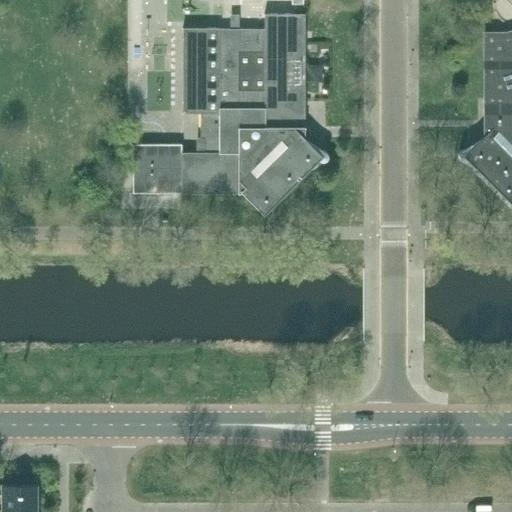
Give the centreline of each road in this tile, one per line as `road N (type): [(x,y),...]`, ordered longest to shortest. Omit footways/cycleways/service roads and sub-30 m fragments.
road 1 (unclassified): [(404,426),(395,0)]
road 2 (tertiary): [(404,426),(113,426)]
